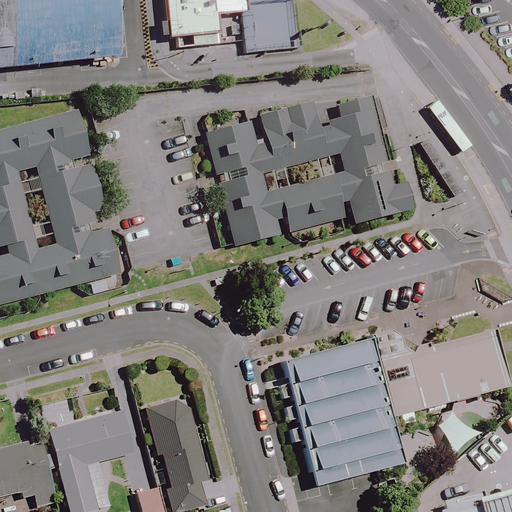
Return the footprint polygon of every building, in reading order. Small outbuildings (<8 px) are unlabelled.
[(0,0),(0,67),(112,55),(106,0),(0,0)] [(212,33),(211,14),(240,11),(238,0),(160,0),(164,37),(212,33)] [(297,52),(292,0),(280,0),(246,3),(250,56),(297,52)] [(385,222),(351,96),(204,135),(237,261),(385,222)] [(0,297),(100,272),(59,114),(0,128),(0,297)] [(399,464),(386,415),(504,382),(490,331),(406,353),(403,340),(369,349),(367,340),(285,362),(318,486),(399,464)] [(201,484),(180,401),(140,411),(151,458),(155,457),(169,511),(186,511),(200,509),(194,485),(201,484)] [(126,456),(116,416),(44,434),(62,511),(96,511),(102,511),(91,465),(126,456)] [(51,505),(35,442),(0,450),(0,498),(15,494),(17,501),(29,499),(31,510),(51,505)] [(159,511),(152,485),(128,492),(133,511),(159,511)] [(511,511),(511,497),(486,505),(483,494),(444,506),(445,511),(511,511)]
